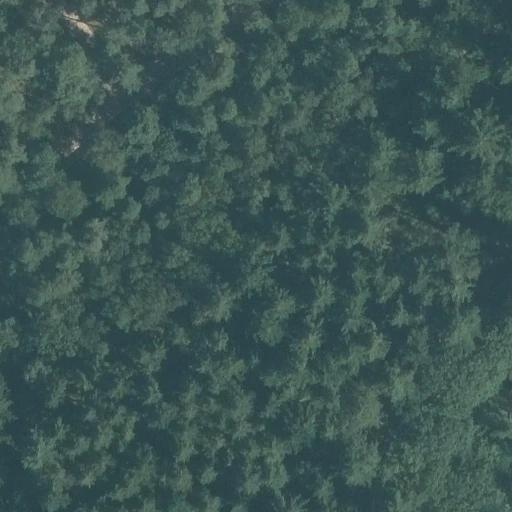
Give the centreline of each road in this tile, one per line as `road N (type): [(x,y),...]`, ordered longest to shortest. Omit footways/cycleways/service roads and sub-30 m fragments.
road 1 (track): [(0,190),(245,0)]
road 2 (track): [(279,246),(381,404),(422,511)]
road 3 (track): [(445,0),(222,179)]
road 4 (track): [(147,511),(264,485),(381,404)]
road 5 (track): [(222,179),(87,275),(0,315)]
road 6 (track): [(56,0),(222,179)]
road 7 (track): [(511,286),(381,404)]
